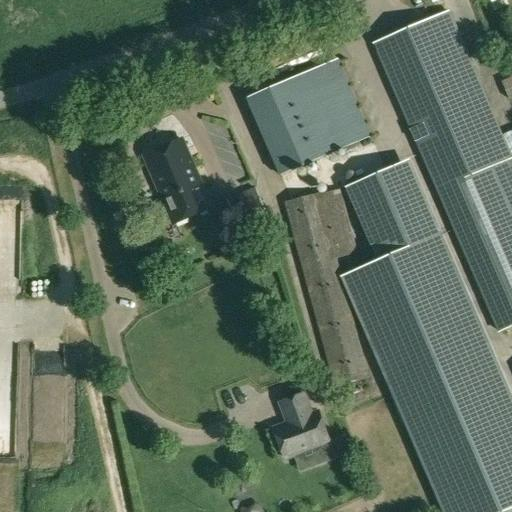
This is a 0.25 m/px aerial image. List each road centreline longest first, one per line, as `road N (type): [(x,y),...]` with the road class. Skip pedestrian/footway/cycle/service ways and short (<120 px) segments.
road 1 (unknown): [(67,79),(143,406),(200,441),(282,411)]
road 2 (unknown): [(352,0),(511,377)]
road 3 (unclassified): [(289,0),(0,102)]
